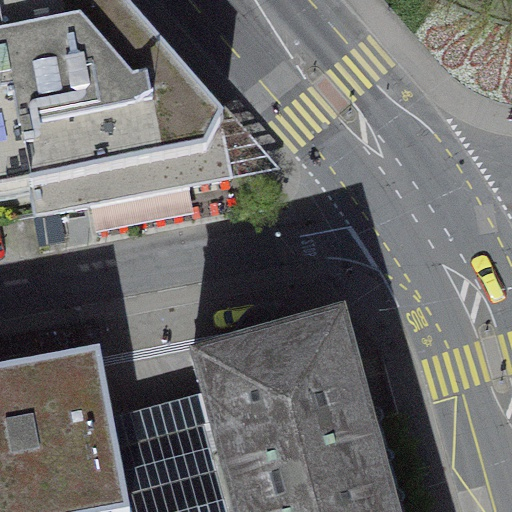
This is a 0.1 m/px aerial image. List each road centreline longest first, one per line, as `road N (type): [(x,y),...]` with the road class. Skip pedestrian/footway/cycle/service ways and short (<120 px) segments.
road 1 (residential): [(0,296),(426,212)]
road 2 (secondary): [(426,212),(249,0)]
road 3 (secondary): [(511,429),(472,297),(426,212)]
